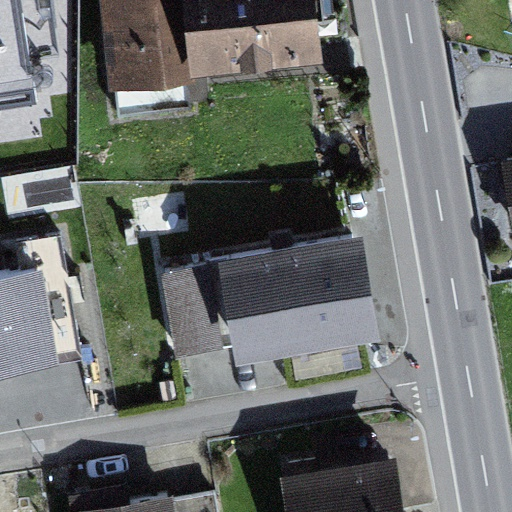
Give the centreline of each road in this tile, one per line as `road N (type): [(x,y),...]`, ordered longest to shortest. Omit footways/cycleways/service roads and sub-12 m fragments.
road 1 (residential): [(469,379),(0,458)]
road 2 (secondary): [(469,379),(402,0)]
road 3 (secondary): [(491,511),(469,379)]
